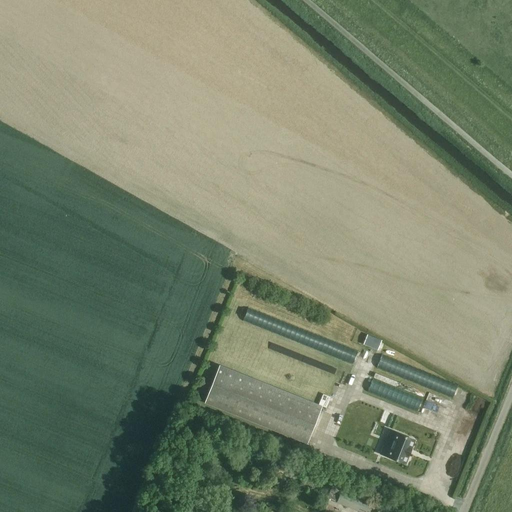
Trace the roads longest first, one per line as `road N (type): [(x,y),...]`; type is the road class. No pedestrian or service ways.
road 1 (unclassified): [(511,175),(305,0)]
road 2 (track): [(343,0),(511,142)]
road 3 (unclassified): [(463,511),(511,391)]
